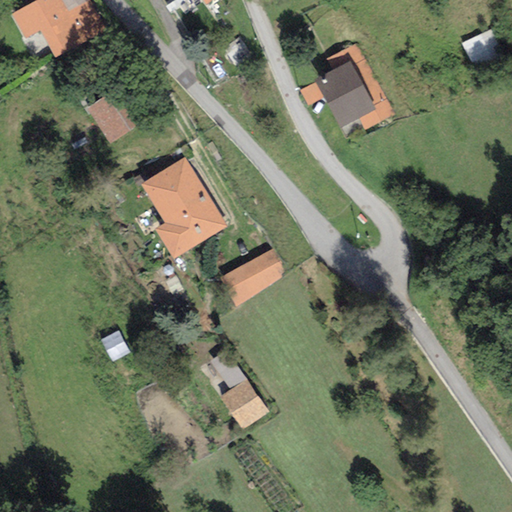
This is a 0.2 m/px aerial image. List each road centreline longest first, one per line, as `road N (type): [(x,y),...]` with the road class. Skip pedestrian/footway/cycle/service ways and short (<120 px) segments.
road 1 (tertiary): [(382,289),(110,0)]
road 2 (residential): [(250,0),(310,136),(390,231),(382,289)]
road 3 (track): [(511,471),(382,289)]
road 4 (track): [(400,314),(447,511)]
